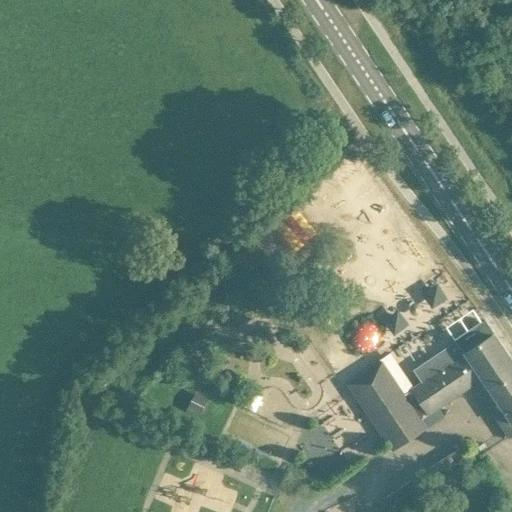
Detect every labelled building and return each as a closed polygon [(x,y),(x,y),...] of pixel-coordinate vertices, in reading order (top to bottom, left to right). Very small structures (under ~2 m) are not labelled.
[(407,290),(419,308),(436,296),(423,279),(407,290)] [(229,297),(216,300),(218,314),(232,312),(229,297)] [(376,327),(390,319),(383,308),(370,317),(376,327)] [(344,355),(371,340),(359,319),(332,334),(344,355)] [(382,360),(348,384),(393,450),(427,427),(444,416),(439,409),(474,386),(508,437),(511,434),(511,361),(485,321),(468,332),(454,342),(463,355),(413,389),(405,393),(382,360)] [(244,412),(250,392),(233,387),(227,407),(244,412)] [(116,479),(137,486),(151,448),(130,440),(116,479)] [(463,447),(387,498),(395,511),(408,511),(474,469),(465,455),(467,453),(463,447)] [(457,511),(485,493),(501,482),(487,461),(477,468),(479,471),(440,498),(442,501),(425,511),(457,511)]
